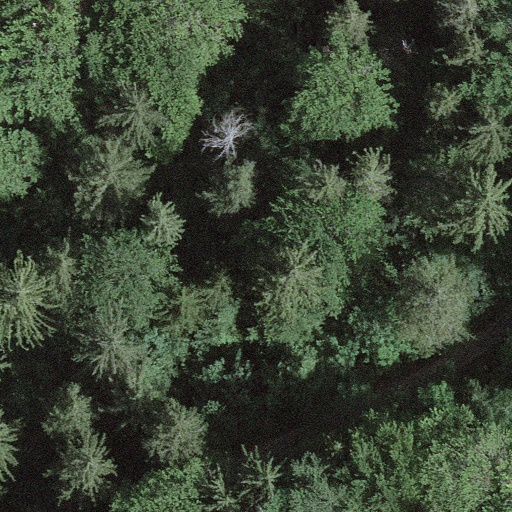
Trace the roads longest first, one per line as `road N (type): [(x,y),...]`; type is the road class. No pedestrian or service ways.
road 1 (track): [(511,316),(416,384),(270,444),(152,511)]
road 2 (track): [(0,88),(83,0)]
